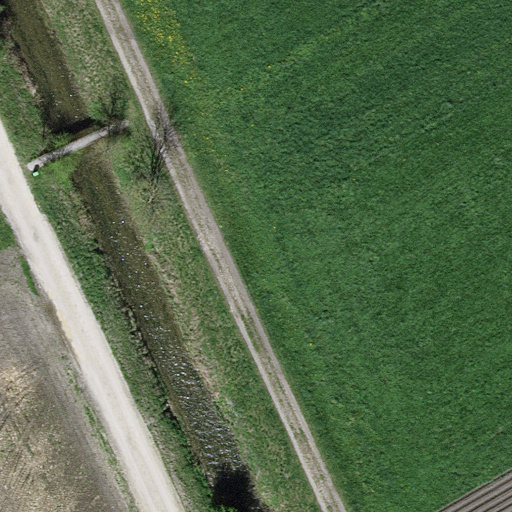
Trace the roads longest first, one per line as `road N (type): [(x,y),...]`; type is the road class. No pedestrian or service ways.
road 1 (track): [(334,511),(107,0)]
road 2 (track): [(159,511),(8,184)]
